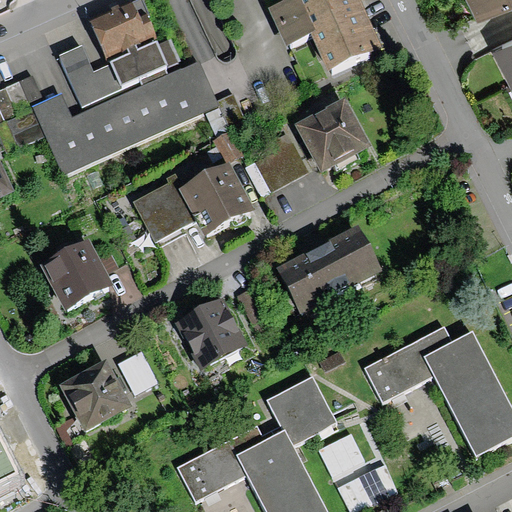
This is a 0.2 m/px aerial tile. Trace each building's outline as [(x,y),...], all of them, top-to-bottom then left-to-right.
[(332,75),(382,52),(359,1),(362,0),(302,0),(273,14),(289,49),(315,38),(332,75)] [(511,0),(465,0),(476,22),(511,4),(511,0)] [(141,1),(91,22),(107,58),(129,49),(135,46),(156,37),(141,1)] [(511,42),(490,54),(511,95),(511,42)] [(84,49),(62,59),(83,107),(168,70),(157,46),(139,54),(135,46),(129,49),(133,57),(112,66),(95,74),(84,49)] [(43,104),(35,108),(67,177),(221,107),(200,61),(75,118),(65,95),(43,104)] [(32,78),(0,92),(0,123),(43,104),(32,78)] [(347,98),(297,124),(322,172),(334,165),(337,172),(361,160),(357,153),(372,145),(347,98)] [(309,174),(287,135),(253,154),(275,193),(309,174)] [(0,164),(0,197),(13,191),(0,164)] [(232,165),(171,198),(190,231),(200,251),(261,218),(232,165)] [(190,231),(171,198),(138,217),(157,250),(190,231)] [(362,224),(279,267),(303,313),(386,270),(362,224)] [(90,237),(42,263),(67,310),(115,284),(90,237)] [(224,295),(176,320),(201,369),(250,344),(224,295)] [(427,356),(452,343),(445,328),(365,369),(384,404),(438,377),(427,356)] [(452,343),(427,356),(438,377),(477,456),(511,438),(511,405),(475,332),(452,343)] [(142,354),(120,365),(135,394),(157,384),(142,354)] [(109,360),(61,384),(86,432),(134,408),(109,360)] [(315,380),(270,404),(286,435),(295,451),(340,428),(315,380)] [(238,459),(265,445),(257,429),(178,470),(197,506),(249,479),(238,459)] [(265,445),(238,459),(249,479),(265,511),(326,511),(295,451),(286,435),(265,445)] [(356,440),(323,455),(336,483),(369,468),(356,440)] [(0,495),(17,486),(0,456),(0,495)] [(389,469),(342,492),(351,511),(375,511),(403,498),(389,469)]
